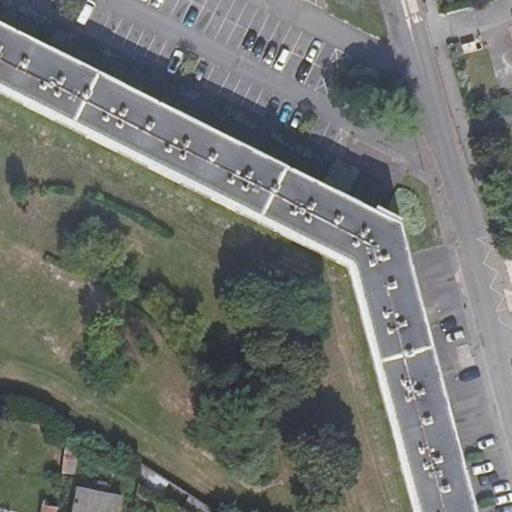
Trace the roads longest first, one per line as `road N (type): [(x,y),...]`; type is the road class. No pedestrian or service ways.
road 1 (residential): [(111,0),(447,171)]
road 2 (residential): [(511,408),(447,171)]
road 3 (residential): [(420,72),(271,0)]
